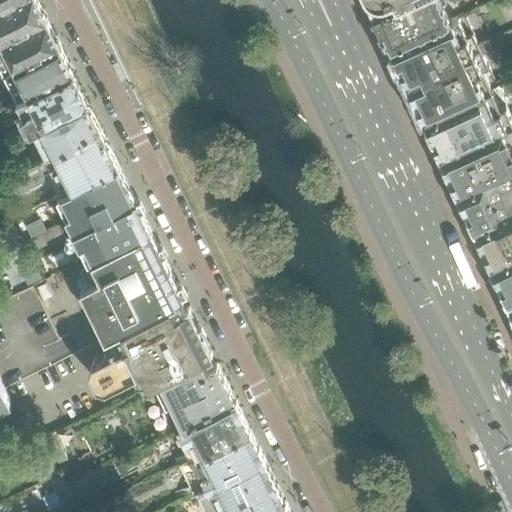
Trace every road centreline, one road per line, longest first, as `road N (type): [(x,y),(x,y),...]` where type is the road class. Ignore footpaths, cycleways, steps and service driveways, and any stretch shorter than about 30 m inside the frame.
road 1 (residential): [(69,0),(328,511)]
road 2 (primary): [(270,0),(511,508)]
road 3 (primary): [(511,386),(342,21)]
